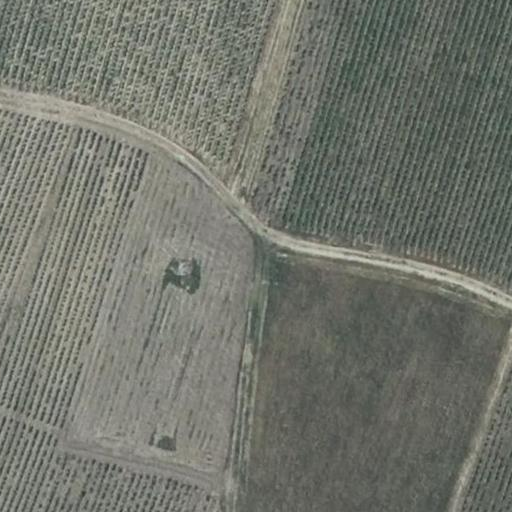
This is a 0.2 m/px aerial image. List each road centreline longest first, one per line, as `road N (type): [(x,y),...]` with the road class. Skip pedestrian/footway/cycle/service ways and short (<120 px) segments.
road 1 (track): [(511,309),(482,291),(355,252),(260,237),(240,324),(220,511)]
road 2 (track): [(260,237),(199,166),(132,129),(0,101)]
